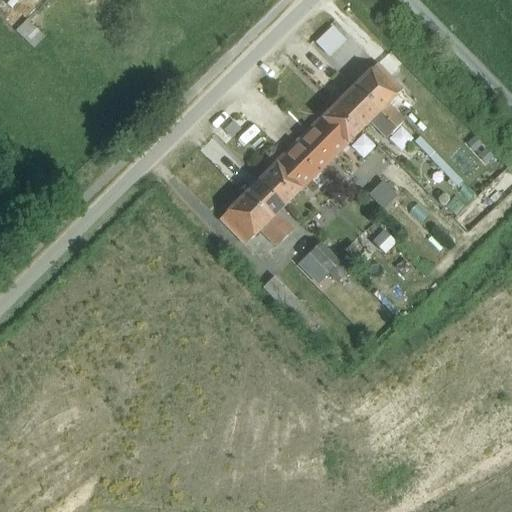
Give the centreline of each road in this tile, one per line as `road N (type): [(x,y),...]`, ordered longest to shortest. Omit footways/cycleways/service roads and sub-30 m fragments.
road 1 (unclassified): [(0,309),(314,0)]
road 2 (track): [(511,112),(394,0)]
